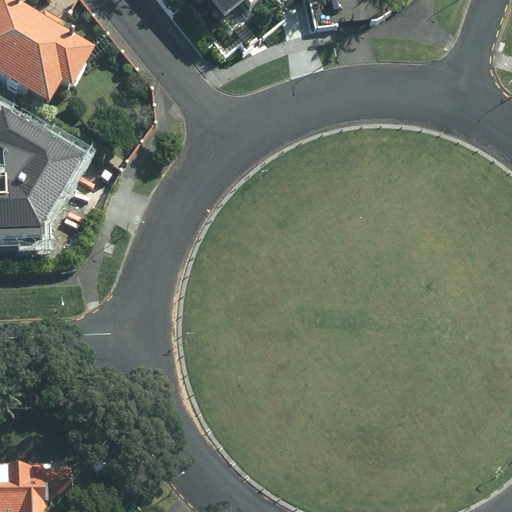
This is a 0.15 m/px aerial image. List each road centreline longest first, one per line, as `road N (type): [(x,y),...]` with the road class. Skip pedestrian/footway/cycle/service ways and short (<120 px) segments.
road 1 (residential): [(236,142),(284,112),(339,95),(396,91),(452,101)]
road 2 (residential): [(146,335),(151,280),(168,228),(197,181),(236,142)]
road 3 (residential): [(235,511),(196,472),(165,421),(146,335)]
road 4 (residential): [(236,142),(119,0)]
road 5 (residential): [(146,335),(0,341)]
